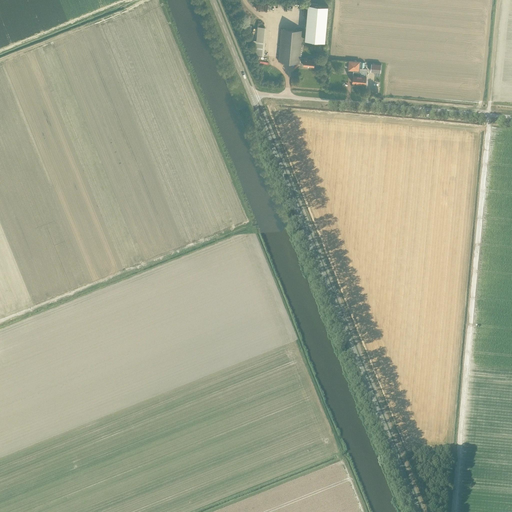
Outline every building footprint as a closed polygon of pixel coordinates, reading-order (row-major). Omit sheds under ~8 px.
[(285,8),(285,4),(259,2),(259,6),(258,6),(258,11),(283,12),(283,8),(285,8)] [(328,6),(308,4),(304,40),(325,42),(328,6)] [(267,27),(264,27),(264,24),(258,23),(258,26),(255,55),(265,56),(267,27)] [(304,58),(302,57),(304,30),(281,28),(278,61),(301,63),(301,62),(304,63),(304,66),(315,66),(315,59),(308,59),(308,58),(304,57),(304,58)] [(352,83),(359,83),(361,62),(350,61),(349,70),(356,70),(356,72),(354,71),(353,75),(352,83)] [(371,64),(371,72),(381,72),(381,64),(371,64)]
